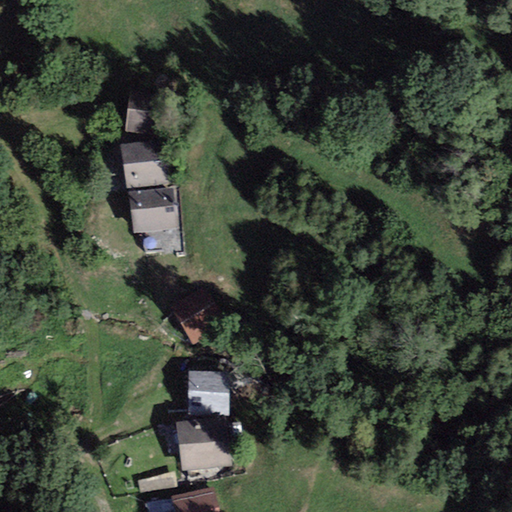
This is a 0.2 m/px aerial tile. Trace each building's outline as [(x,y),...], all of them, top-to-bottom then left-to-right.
[(165,95),(129,93),(127,132),(163,135),(165,95)] [(162,141),(128,149),(136,187),(171,181),(162,141)] [(143,236),(177,227),(168,190),(133,197),(143,236)] [(199,289),(170,305),(193,344),(221,327),(199,289)] [(232,421),(179,427),(184,473),(237,467),(232,421)] [(218,511),(216,497),(181,502),(182,511),(218,511)]
